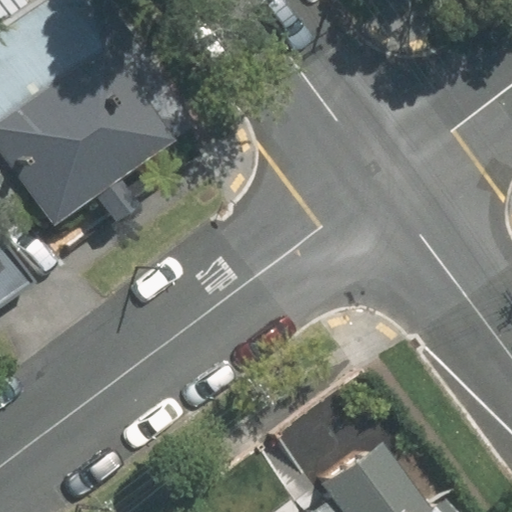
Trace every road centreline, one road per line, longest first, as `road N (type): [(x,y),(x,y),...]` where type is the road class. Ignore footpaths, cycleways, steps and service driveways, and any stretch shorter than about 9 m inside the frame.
road 1 (residential): [(384,180),(0,469)]
road 2 (tertiary): [(384,180),(251,0)]
road 3 (tertiary): [(511,351),(384,180)]
road 4 (residential): [(511,85),(384,180)]
